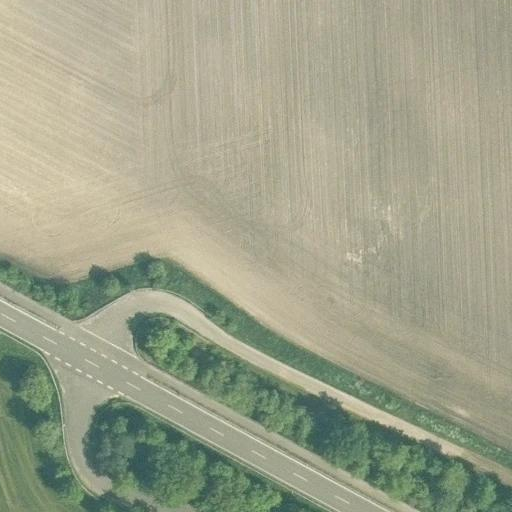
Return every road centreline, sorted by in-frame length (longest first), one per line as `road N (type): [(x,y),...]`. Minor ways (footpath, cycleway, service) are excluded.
road 1 (track): [(511,480),(242,347),(177,303),(132,303),(104,343)]
road 2 (tertiary): [(380,511),(92,360)]
road 3 (unclassified): [(92,360),(84,456),(98,476),(127,492),(188,511)]
